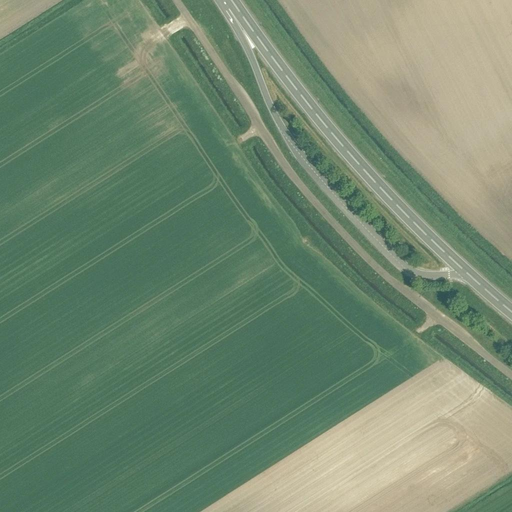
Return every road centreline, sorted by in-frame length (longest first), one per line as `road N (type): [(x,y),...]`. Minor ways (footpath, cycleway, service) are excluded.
road 1 (unclassified): [(511,376),(396,285),(312,200),(175,0)]
road 2 (trunk): [(468,275),(364,173),(233,6)]
road 3 (trunk): [(233,6),(278,121)]
